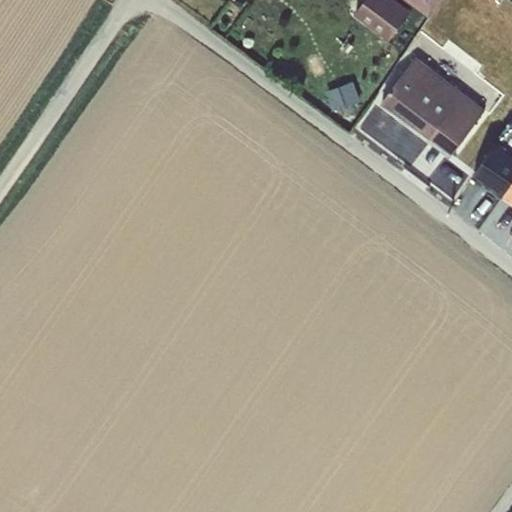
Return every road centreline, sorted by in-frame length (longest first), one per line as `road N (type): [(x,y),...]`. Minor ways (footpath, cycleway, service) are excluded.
road 1 (unclassified): [(160,0),(511,271)]
road 2 (tertiary): [(0,186),(131,0)]
